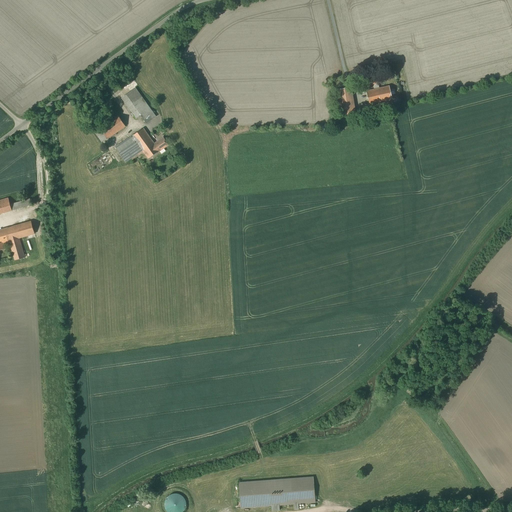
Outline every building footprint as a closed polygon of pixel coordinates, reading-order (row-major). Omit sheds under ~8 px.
[(377,89),(380,89),(379,84),(382,84),(380,75),(363,78),(366,88),(374,86),(375,90),(366,92),(369,107),(380,104),(377,89)] [(377,89),(380,104),(393,101),(389,87),(380,89),(377,89)] [(156,117),(136,88),(122,98),(136,119),(141,116),(146,124),(156,117)] [(351,89),(338,91),(341,117),(354,115),(351,89)] [(118,116),(96,131),(103,141),(125,126),(118,116)] [(159,151),(155,144),(153,142),(143,128),(115,148),(125,162),(142,150),(148,158),(159,151)] [(155,144),(159,151),(168,145),(163,138),(155,144)] [(10,198),(0,200),(0,214),(32,205),(30,199),(12,205),(10,198)] [(0,228),(0,237),(1,237),(3,243),(9,241),(15,261),(24,258),(19,239),(35,234),(31,219),(0,228)] [(314,477),(238,482),(240,509),(271,507),(272,511),(279,511),(279,506),(294,505),(294,510),(299,509),(298,504),(315,503),(314,477)] [(186,503),(185,499),(183,496),(180,494),(176,493),(172,494),(169,495),(166,498),(165,501),(164,505),(165,509),(167,511),(183,511),(185,510),(186,506),(186,503)]
